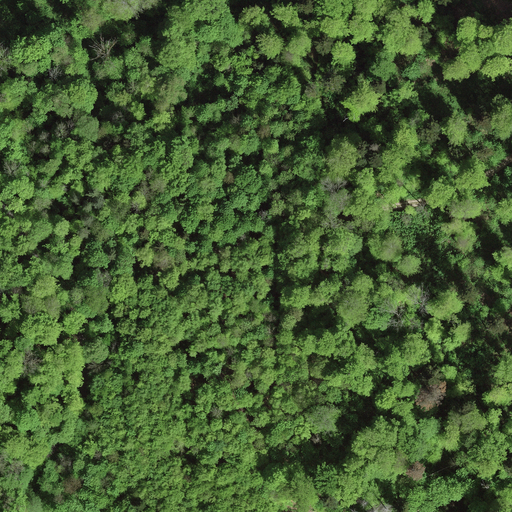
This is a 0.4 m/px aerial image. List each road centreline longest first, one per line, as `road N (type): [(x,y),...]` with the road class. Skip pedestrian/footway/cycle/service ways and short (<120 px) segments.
road 1 (track): [(511,178),(210,250),(117,289),(78,329)]
road 2 (track): [(102,511),(152,463),(181,460),(289,511)]
road 3 (track): [(21,511),(24,487),(80,401),(78,329)]
